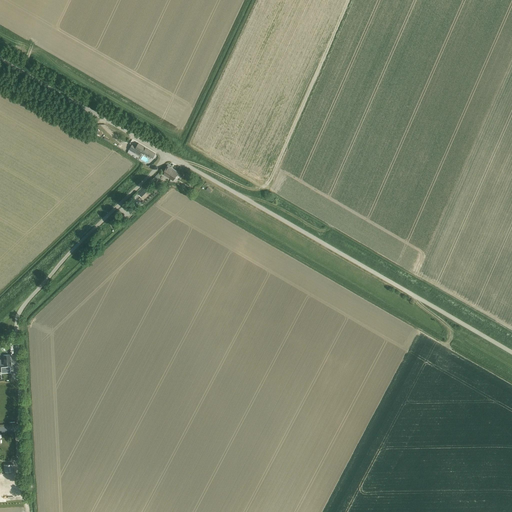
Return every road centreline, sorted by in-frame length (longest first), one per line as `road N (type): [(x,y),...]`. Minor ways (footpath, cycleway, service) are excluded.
road 1 (unclassified): [(169,157),(511,351)]
road 2 (unclassified): [(169,157),(23,306),(12,333)]
road 3 (unclassified): [(169,157),(0,59)]
